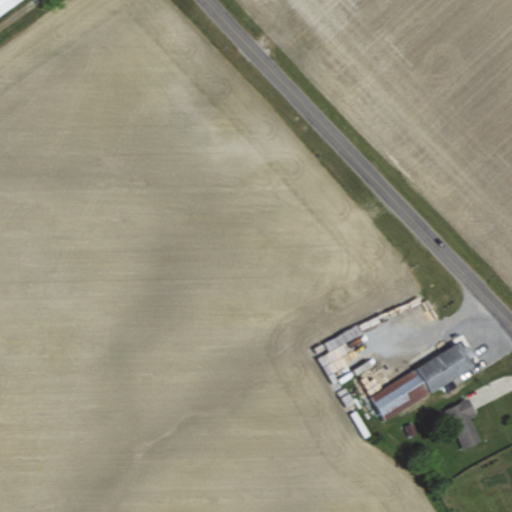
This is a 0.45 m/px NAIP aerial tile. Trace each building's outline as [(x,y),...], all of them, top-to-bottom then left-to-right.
[(0,0),(0,10),(15,0),(0,0)] [(389,300),(402,322),(410,318),(413,324),(433,313),(418,284),(389,300)] [(349,335),(342,339),(338,330),(322,338),(332,359),(355,348),(349,335)] [(380,417),(472,364),(467,355),(471,353),(465,342),(460,345),(456,338),(439,347),(436,342),(427,347),(432,355),(366,392),(380,417)] [(366,393),(377,388),(369,369),(357,374),(366,393)] [(468,414),(473,412),(467,396),(443,406),(459,447),(478,439),(468,414)]
